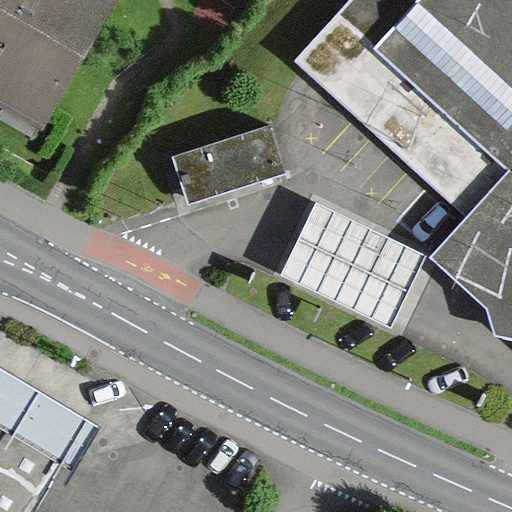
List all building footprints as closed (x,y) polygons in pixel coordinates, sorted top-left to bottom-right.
[(0,0),(0,98),(56,129),(127,0),(0,0)] [(511,0),(370,0),(352,20),(511,162),(511,176),(434,264),(511,333),(511,0)] [(278,128),(183,159),(198,207),(294,177),(278,128)] [(429,253),(326,210),(298,275),(402,318),(429,253)] [(0,511),(24,511),(58,455),(0,421),(0,511)]
